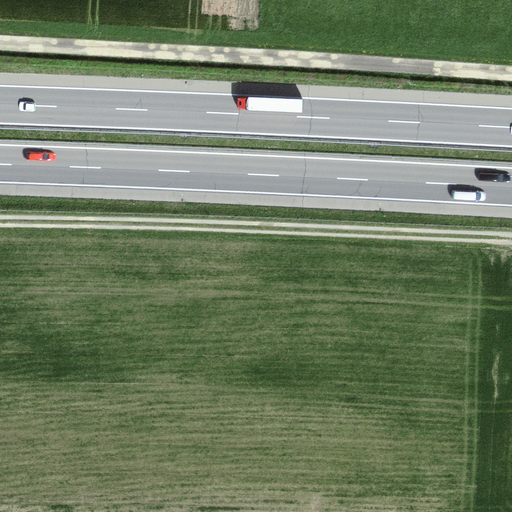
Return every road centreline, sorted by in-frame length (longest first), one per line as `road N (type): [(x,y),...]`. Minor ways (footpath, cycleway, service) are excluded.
road 1 (track): [(0,45),(511,75)]
road 2 (motorway): [(0,163),(511,187)]
road 3 (motorway): [(511,127),(0,104)]
road 4 (track): [(0,224),(511,242)]
